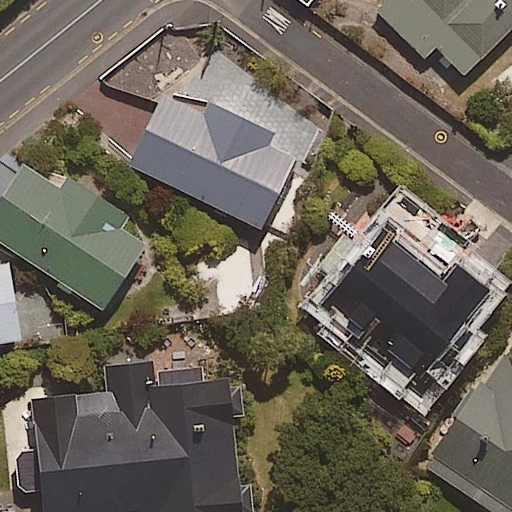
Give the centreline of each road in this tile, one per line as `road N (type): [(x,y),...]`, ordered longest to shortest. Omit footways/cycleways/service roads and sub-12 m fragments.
road 1 (residential): [(250,0),(511,195)]
road 2 (tertiary): [(128,0),(0,102)]
